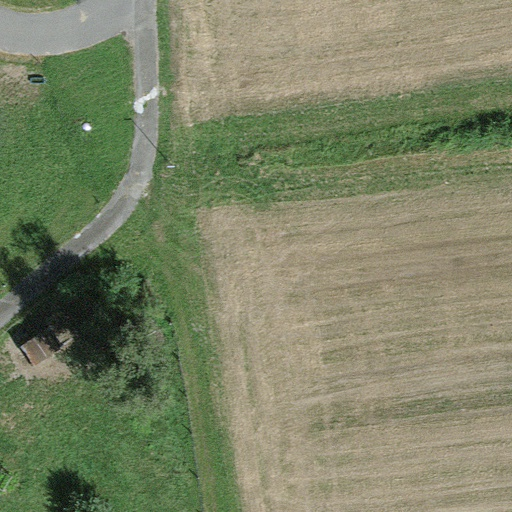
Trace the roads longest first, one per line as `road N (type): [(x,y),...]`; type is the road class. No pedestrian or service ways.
road 1 (track): [(0,310),(137,179),(136,0)]
road 2 (residential): [(0,25),(51,38),(106,15),(116,0)]
